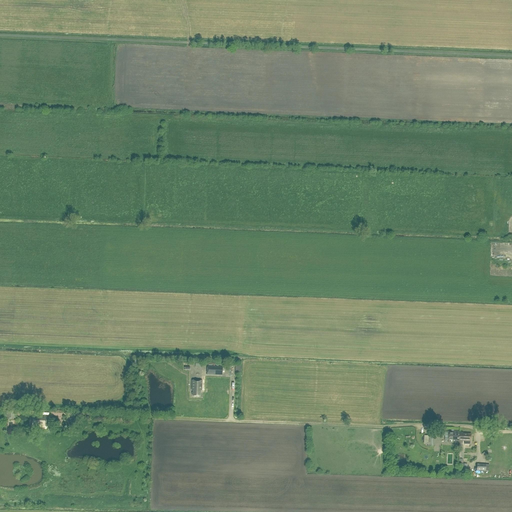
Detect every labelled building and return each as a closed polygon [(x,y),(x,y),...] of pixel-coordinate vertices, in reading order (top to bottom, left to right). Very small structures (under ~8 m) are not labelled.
[(222,376),(222,367),(207,367),(207,375),(222,376)] [(202,391),(202,381),(192,381),(192,390),(193,391),(193,397),(200,397),(200,391),(202,391)] [(32,416),(31,427),(45,428),(45,426),(49,426),(49,416),(44,416),(44,417),(32,416)] [(457,432),(449,431),(448,442),(457,443),(457,432)] [(461,432),(457,432),(457,443),(462,443),(462,441),(465,441),(464,444),(470,444),(470,441),(471,441),(471,434),(463,434),(463,432),(461,432)]
